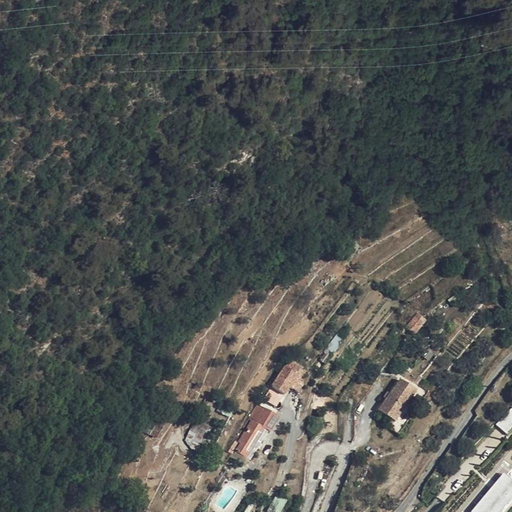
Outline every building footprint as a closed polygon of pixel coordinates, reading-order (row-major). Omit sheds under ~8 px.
[(423,322),(416,316),(407,327),(414,333),(423,322)] [(427,360),(431,353),(424,348),(420,355),(427,360)] [(302,365),(277,380),(288,399),(297,395),(314,384),(302,365)] [(384,392),(389,395),(401,379),(396,376),(384,392)] [(395,422),(400,414),(416,390),(401,379),(389,395),(379,410),(395,422)] [(317,389),(314,384),(297,395),(303,405),(314,395),(313,393),(317,389)] [(420,393),(416,390),(400,414),(405,416),(420,393)] [(270,397),(260,405),(266,409),(274,402),(270,397)] [(215,399),(205,399),(188,434),(201,439),(218,401),(215,399)] [(143,422),(153,428),(165,408),(155,402),(143,422)] [(264,429),(268,431),(270,432),(278,417),(266,409),(260,405),(257,404),(229,451),(234,455),(236,452),(246,458),(254,445),(264,429)] [(507,433),(511,426),(511,406),(497,425),(507,433)] [(153,428),(150,435),(157,438),(171,411),(165,408),(153,428)] [(150,435),(153,428),(143,422),(139,430),(150,435)] [(258,448),(268,431),(264,429),(254,445),(258,448)] [(470,511),(469,511),(468,511),(505,511),(511,505),(511,478),(505,473),(472,511),(470,511)] [(275,495),(266,511),(280,511),(286,500),(275,495)]
